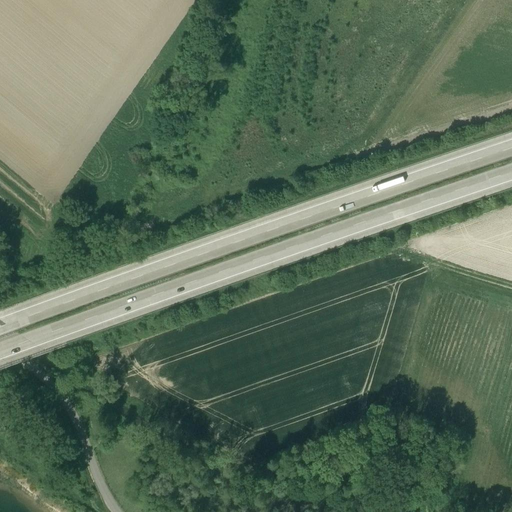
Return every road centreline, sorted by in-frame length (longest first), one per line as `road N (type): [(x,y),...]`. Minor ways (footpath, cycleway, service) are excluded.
road 1 (motorway): [(511,148),(0,327)]
road 2 (motorway): [(0,351),(511,173)]
road 3 (unclassified): [(117,511),(62,399),(0,341)]
